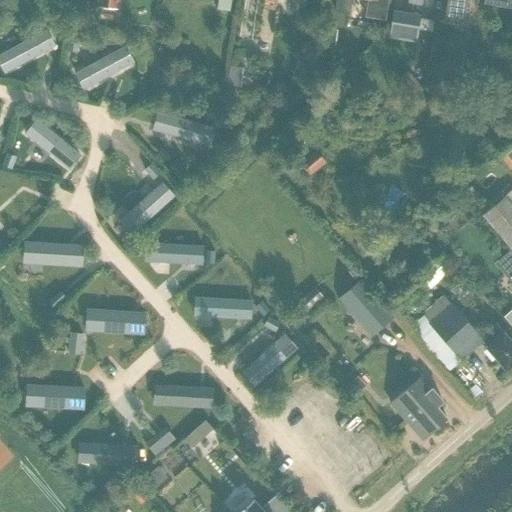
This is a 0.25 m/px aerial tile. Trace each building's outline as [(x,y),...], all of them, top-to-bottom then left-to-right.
[(118,9),(119,0),(97,0),(97,5),(117,9),(118,9)] [(229,10),(230,0),(218,0),(217,8),(229,10)] [(385,19),(388,0),(367,0),(365,16),(385,19)] [(439,0),(436,20),(466,25),(470,0),(439,0)] [(420,14),(394,10),(390,36),(416,41),(420,14)] [(8,50),(16,64),(28,57),(28,56),(41,49),(41,50),(53,43),(46,30),(8,50)] [(80,38),(70,37),(68,50),(78,52),(80,38)] [(87,67),(95,80),(107,74),(107,73),(120,66),(120,67),(132,60),(125,47),(87,67)] [(329,82),(331,63),(315,61),(313,80),(329,82)] [(423,89),(410,71),(399,79),(412,97),(423,89)] [(347,81),(336,80),(335,94),(345,95),(347,81)] [(170,116),(166,131),(180,135),(180,134),(194,138),(207,142),(212,128),(170,116)] [(56,136),(46,127),(36,139),(69,166),(79,155),(68,146),(67,146),(56,137),(56,136)] [(511,169),(511,148),(502,158),(511,169)] [(309,175),(325,161),(316,150),(301,164),(309,175)] [(17,156),(8,152),(3,165),(12,168),(17,156)] [(180,179),(187,173),(177,160),(169,167),(180,179)] [(145,169),(154,179),(162,173),(153,162),(145,169)] [(141,202),(131,211),(141,223),(173,194),(163,183),(152,192),(153,193),(142,203),(141,202)] [(472,202),(480,195),(471,185),(463,192),(472,202)] [(511,204),(505,196),(482,216),(511,251),(511,204)] [(52,245),(38,244),(37,260),(80,262),(80,247),(66,246),(66,247),(51,246),(52,245)] [(159,245),(158,260),(172,261),(173,260),(187,261),(201,262),(202,247),(159,245)] [(214,263),(215,250),(206,250),(205,262),(214,263)] [(416,277),(428,289),(450,268),(438,256),(416,277)] [(371,337),(394,318),(362,279),(338,299),(371,337)] [(315,286),(298,301),(308,311),(324,297),(315,286)] [(54,308),(66,298),(60,290),(48,301),(54,308)] [(480,338),(460,314),(443,294),(422,312),(430,321),(429,322),(449,344),(448,344),(461,359),(482,341),(486,346),(485,347),(506,371),(511,365),(511,341),(503,331),(503,332),(496,324),(480,338)] [(208,299),(207,314),(221,315),(221,314),(236,315),(250,316),(251,301),(208,299)] [(262,316),(270,310),(261,300),(254,306),(262,316)] [(114,312),(100,312),(99,327),(142,329),(143,314),(129,313),(129,314),(114,313),(114,312)] [(264,325),(276,331),(281,322),(269,316),(264,325)] [(80,355),(82,333),(70,332),(68,353),(80,355)] [(253,364),(263,375),(274,366),(273,365),(284,355),(285,356),(295,347),(285,335),(253,364)] [(359,375),(351,383),(359,392),(367,385),(359,375)] [(423,439),(447,418),(437,406),(442,401),(420,376),(390,402),(423,439)] [(181,387),(167,386),(167,401),(209,404),(210,389),(196,388),(196,389),(181,388),(181,387)] [(54,388),(40,387),(39,402),(82,405),(83,389),(69,389),(68,390),(54,389),(54,388)] [(207,419),(201,425),(209,433),(215,428),(207,419)] [(164,445),(173,438),(165,428),(156,436),(164,445)] [(164,445),(156,436),(146,443),(154,453),(164,445)] [(106,445),(92,444),(91,459),(134,462),(135,447),(121,446),(121,447),(106,446),(106,445)] [(152,486),(167,478),(161,465),(145,472),(152,486)] [(141,504),(148,498),(136,485),(129,491),(141,504)] [(264,511),(252,498),(236,511),(264,511)]
